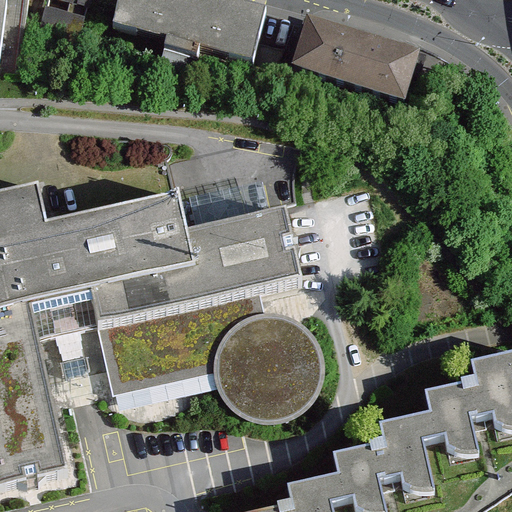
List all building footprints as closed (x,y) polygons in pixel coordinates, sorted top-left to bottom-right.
[(0,0),(0,86),(14,89),(53,0),(0,0)] [(263,15),(205,0),(124,0),(118,25),(251,60),(263,15)] [(417,61),(308,26),(295,67),(404,102),(417,61)] [(36,195),(0,202),(0,492),(32,489),(64,482),(29,319),(92,303),(113,397),(116,396),(119,412),(218,389),(226,403),(231,410),(239,416),(252,422),(260,425),(268,425),(279,424),(289,422),(300,416),(309,409),(315,402),(320,393),(324,381),(325,371),(324,358),(319,343),(310,330),(299,322),(288,317),(275,313),(263,313),(260,297),(296,290),(286,218),(187,242),(178,203),(46,232),(36,195)] [(504,439),(511,437),(511,361),(461,370),(463,385),(413,394),(417,416),(364,425),(368,445),(320,453),(323,471),(270,480),(274,505),(234,511),(317,511),(317,507),(346,502),(347,511),(372,511),(367,483),(395,479),(398,498),(423,494),(415,447),(448,441),(452,465),(479,461),(474,429),(502,425),(504,439)]
